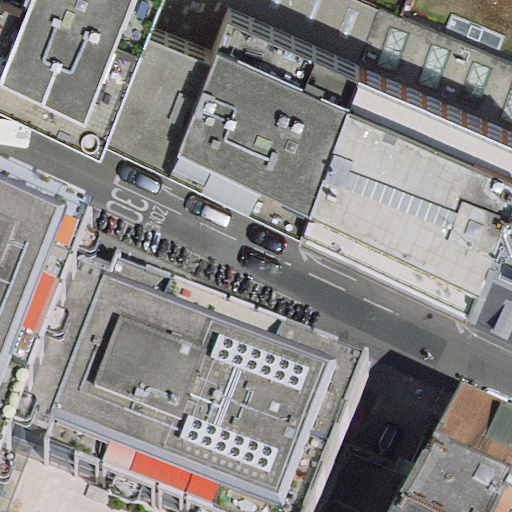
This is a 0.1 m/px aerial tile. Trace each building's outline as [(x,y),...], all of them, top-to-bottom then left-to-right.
[(0,0),(0,67),(102,115),(151,0),(0,0)] [(151,0),(102,115),(230,175),(304,209),(360,52),(378,0),(151,0)] [(511,49),(406,7),(390,0),(378,0),(360,52),(511,114),(511,49)] [(511,0),(408,0),(406,7),(511,49),(511,0)] [(511,175),(511,114),(360,52),(304,209),(392,249),(472,285),(511,179),(511,175)] [(511,179),(472,285),(511,304),(511,179)] [(0,511),(142,511),(18,464),(91,278),(99,259),(56,239),(0,212),(0,511)] [(128,272),(121,290),(235,335),(238,324),(128,272)] [(121,290),(91,278),(18,464),(142,511),(322,511),(371,388),(281,353),(235,335),(121,290)] [(511,511),(511,450),(463,428),(421,511),(511,511)]
